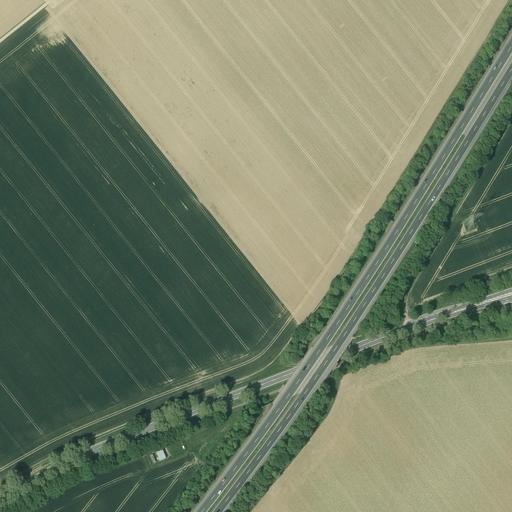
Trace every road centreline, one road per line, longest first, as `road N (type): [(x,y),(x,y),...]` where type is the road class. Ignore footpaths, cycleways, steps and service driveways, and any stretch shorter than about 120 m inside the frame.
road 1 (track): [(0,488),(55,456),(269,369),(371,227),(511,0)]
road 2 (motorway): [(511,47),(338,321),(198,511)]
road 3 (secondary): [(511,294),(96,449),(0,500)]
road 4 (motorway): [(215,511),(353,322),(511,75)]
road 5 (track): [(248,511),(320,422),(334,376),(414,346),(511,338)]
road 6 (track): [(511,117),(410,286),(402,307),(409,328)]
road 7 (track): [(175,439),(334,376)]
road 8 (track): [(22,511),(175,439)]
